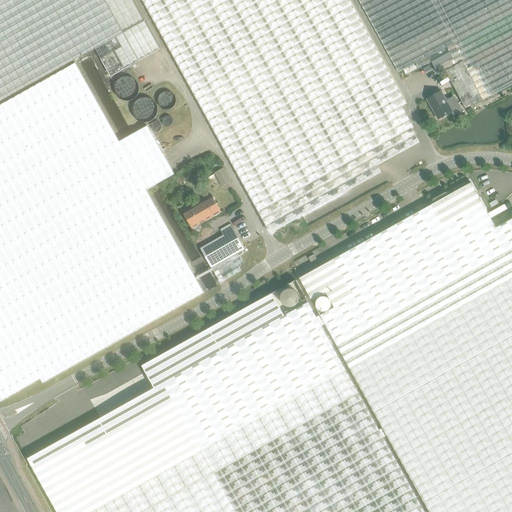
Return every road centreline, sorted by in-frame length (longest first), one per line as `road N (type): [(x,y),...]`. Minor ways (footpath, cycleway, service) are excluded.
road 1 (unknown): [(277,254),(420,511)]
road 2 (unclassified): [(277,254),(138,0)]
road 3 (unclassified): [(32,405),(277,254)]
road 4 (unclassified): [(277,254),(438,164),(511,158)]
road 5 (unknown): [(438,164),(357,0)]
